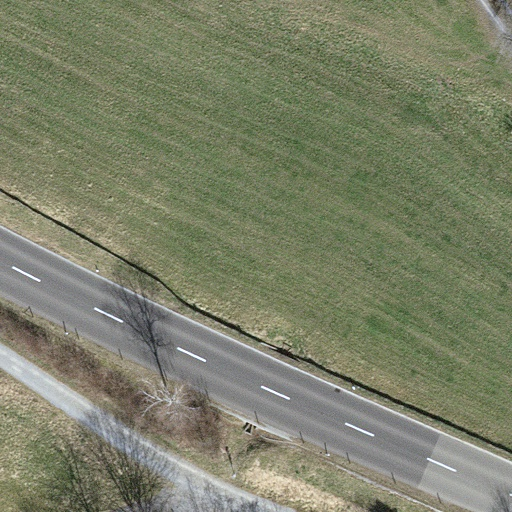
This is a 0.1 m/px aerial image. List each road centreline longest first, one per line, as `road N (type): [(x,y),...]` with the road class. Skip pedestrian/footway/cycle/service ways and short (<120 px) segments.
road 1 (secondary): [(0,258),(162,347),(511,494)]
road 2 (track): [(199,485),(0,357)]
